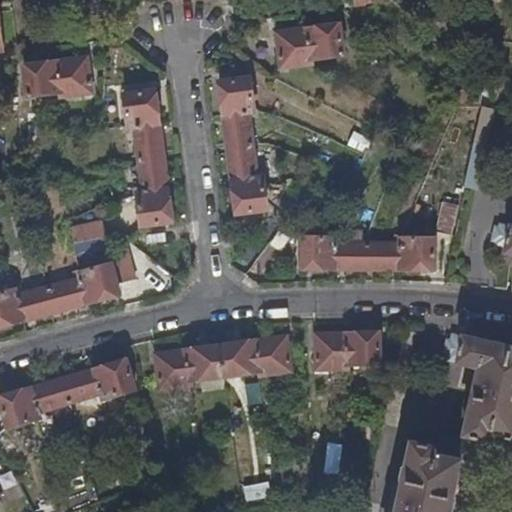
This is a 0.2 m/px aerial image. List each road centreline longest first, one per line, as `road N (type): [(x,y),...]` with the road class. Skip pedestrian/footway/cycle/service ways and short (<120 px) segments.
road 1 (residential): [(511,310),(408,300),(223,306)]
road 2 (residential): [(223,306),(180,24)]
road 3 (residential): [(223,306),(81,331),(0,360)]
